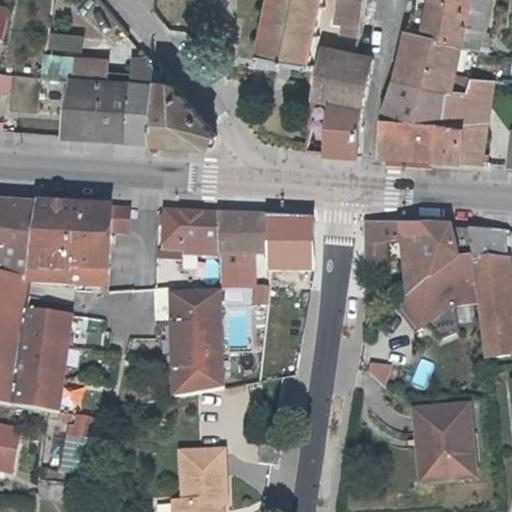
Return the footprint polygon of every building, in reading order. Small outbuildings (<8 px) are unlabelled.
[(269,0),(260,56),(309,65),(320,0),(337,0),(336,18),(360,22),(364,0),(269,0)] [(367,0),(365,22),(375,24),(378,0),(367,0)] [(470,0),(412,0),(411,14),(408,32),(427,36),(462,45),(470,0)] [(427,36),(408,32),(401,60),(422,65),(427,36)] [(397,76),(456,90),(458,77),(463,45),(462,45),(427,36),(422,65),(401,60),(401,64),(397,76)] [(337,99),(332,124),(328,150),(360,154),(366,100),(370,80),(374,58),(360,55),(325,46),(319,82),(316,96),(337,99)] [(74,75),(111,79),(112,56),(50,50),(47,73),(72,75),(74,75)] [(133,81),(160,84),(152,58),(150,55),(135,54),(133,81)] [(133,97),(133,81),(111,79),(74,75),(69,134),(131,139),(133,97)] [(449,109),(456,90),(397,76),(387,117),(383,154),(437,158),(441,133),(441,129),(442,124),(444,120),(449,109)] [(458,77),(456,90),(473,94),(474,79),(458,77)] [(492,81),(474,79),(473,94),(456,90),(449,109),(444,120),(442,124),(441,129),(441,133),(437,158),(485,161),(492,81)] [(160,135),(160,84),(133,81),(133,97),(131,139),(160,142),(160,135)] [(175,84),(160,84),(160,135),(160,142),(217,146),(220,134),(175,84)] [(337,99),(316,96),(314,103),(324,104),(322,122),(332,124),(337,99)] [(254,115),(257,147),(303,143),(301,112),(254,115)] [(0,403),(11,405),(16,405),(28,327),(31,307),(31,304),(35,279),(40,280),(72,282),(110,283),(112,228),(129,228),(130,206),(0,199),(0,403)] [(200,244),(200,252),(222,253),(222,250),(221,211),(167,208),(165,241),(200,244)] [(221,211),(222,250),(248,249),(268,249),(269,266),(316,268),(317,216),(221,211)] [(458,259),(449,226),(398,224),(408,296),(458,259)] [(483,355),(511,351),(511,331),(498,229),(468,227),(483,355)] [(165,250),(200,252),(200,244),(165,241),(165,250)] [(176,395),(226,386),(223,291),(178,292),(173,292),(176,395)] [(28,327),(16,405),(62,411),(78,314),(31,307),(28,327)] [(418,359),(407,385),(424,392),(435,366),(418,359)] [(415,410),(418,441),(425,441),(430,480),(476,475),(466,405),(415,410)] [(61,418),(73,420),(74,413),(62,412),(61,418)] [(98,416),(82,414),(77,414),(76,423),(71,422),(65,468),(90,472),(98,416)] [(0,468),(12,470),(19,426),(0,423),(0,468)] [(285,447),(264,443),(261,461),(282,465),(285,447)] [(176,499),(176,511),(221,511),(221,509),(225,509),(225,499),(228,499),(226,448),(183,449),(185,499),(176,499)]
